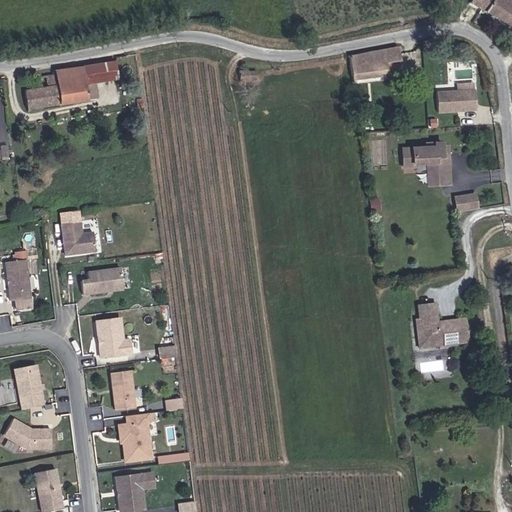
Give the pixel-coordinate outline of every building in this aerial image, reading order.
[(511,0),(469,0),(468,3),(511,26),(511,0)] [(398,62),(396,47),(347,56),(350,82),(386,77),(384,64),(390,63),(398,62)] [(93,65),(81,67),(85,100),(98,98),(93,65)] [(85,100),(81,67),(54,70),(54,75),(32,78),(33,90),(24,91),(25,109),(85,100)] [(438,90),(439,112),(478,110),(477,81),(458,82),(458,89),(438,90)] [(449,183),(447,156),(442,156),(441,153),(444,153),(444,146),(441,146),(441,142),(425,144),(425,148),(401,150),(403,167),(413,167),(413,164),(426,163),(427,172),(436,172),(437,185),(449,183)] [(437,185),(436,172),(427,172),(428,186),(437,185)] [(477,209),(475,194),(463,195),(465,211),(477,209)] [(465,211),(463,195),(455,196),(457,212),(465,211)] [(370,198),(371,209),(380,208),(378,197),(370,198)] [(78,236),(77,223),(58,225),(62,256),(92,253),(90,234),(78,236)] [(27,300),(22,261),(2,264),(7,302),(27,300)] [(120,291),(117,270),(84,274),(85,282),(77,283),(79,296),(120,291)] [(441,341),(441,345),(466,343),(464,319),(435,322),(434,303),(416,305),(418,318),(419,337),(428,343),(441,341)] [(417,348),(441,345),(441,341),(428,343),(419,337),(418,318),(414,319),(417,348)] [(127,355),(125,342),(118,343),(115,321),(92,324),(97,359),(127,355)] [(173,359),(171,349),(156,351),(157,361),(173,359)] [(39,407),(32,366),(10,370),(17,411),(39,407)] [(131,409),(126,372),(106,375),(111,412),(131,409)] [(166,398),(167,408),(184,407),(183,397),(166,398)] [(146,460),(142,424),(145,424),(144,415),(121,418),(122,426),(118,427),(119,440),(122,440),(124,463),(146,460)] [(46,450),(47,431),(27,431),(8,420),(0,434),(0,437),(22,450),(46,450)] [(124,463),(122,440),(119,440),(118,427),(114,427),(116,445),(118,444),(121,463),(124,463)] [(47,511),(58,510),(50,470),(30,474),(36,511),(47,511)] [(149,489),(147,475),(139,476),(141,490),(149,489)] [(134,511),(139,511),(137,490),(141,490),(139,476),(112,480),(115,511),(134,511)]
